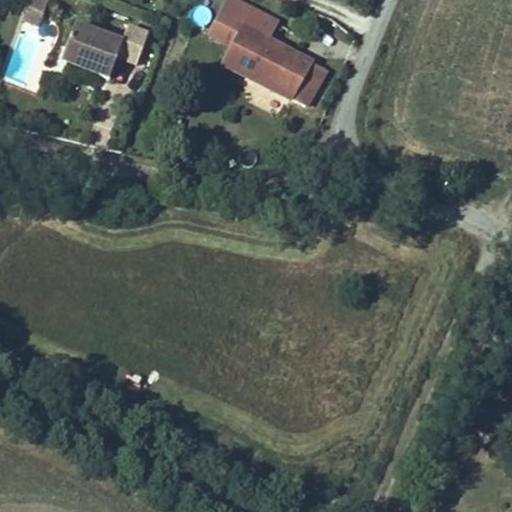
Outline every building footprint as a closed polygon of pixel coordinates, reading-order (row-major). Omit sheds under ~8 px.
[(43,29),(45,1),(35,0),(24,0),(22,27),(43,29)] [(45,20),(38,35),(22,27),(0,75),(0,81),(31,95),(62,27),(45,20)] [(256,76),(271,41),(248,32),(242,47),(249,50),(240,70),(256,76)] [(135,54),(86,40),(76,75),(126,90),(133,68),(153,73),(162,43),(140,36),(135,54)] [(271,41),(256,76),(325,105),(339,71),(271,41)]
